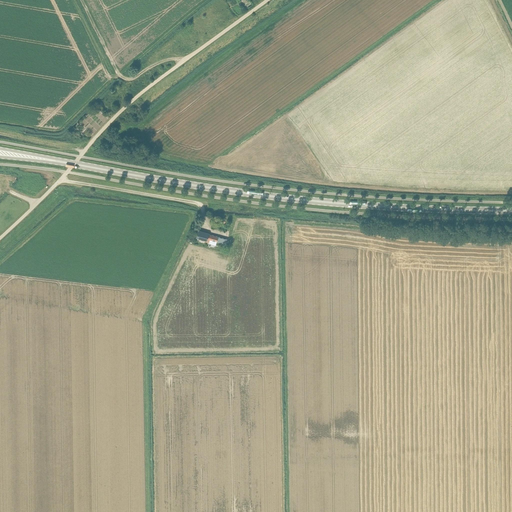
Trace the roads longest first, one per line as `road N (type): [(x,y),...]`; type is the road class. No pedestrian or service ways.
road 1 (track): [(0,264),(74,199),(190,214),(144,318),(147,511)]
road 2 (primary): [(511,210),(263,195),(74,164)]
road 3 (unclassified): [(74,164),(144,90),(267,0)]
road 4 (track): [(59,180),(197,203),(205,225)]
road 5 (track): [(183,61),(163,60),(122,78),(81,0)]
